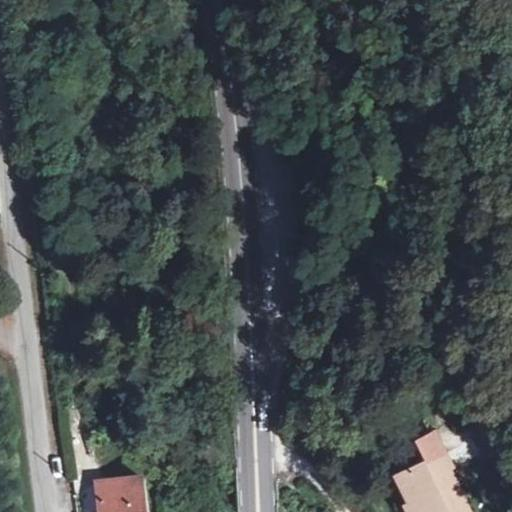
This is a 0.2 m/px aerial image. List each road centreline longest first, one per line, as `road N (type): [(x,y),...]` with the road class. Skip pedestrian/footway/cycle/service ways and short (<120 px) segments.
road 1 (unclassified): [(481,0),(452,369),(511,507)]
road 2 (secondary): [(219,0),(239,157),(258,511)]
road 3 (residential): [(47,511),(0,129)]
